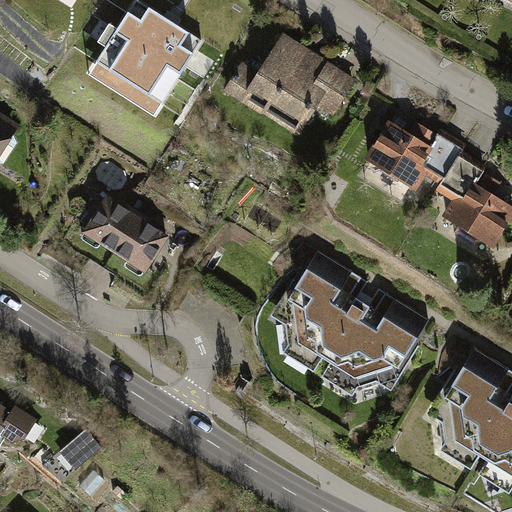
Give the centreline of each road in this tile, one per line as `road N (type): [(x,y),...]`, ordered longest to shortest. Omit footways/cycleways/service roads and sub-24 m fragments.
road 1 (residential): [(0,248),(104,318),(165,324),(190,336),(199,369),(171,417)]
road 2 (residential): [(323,0),(511,110)]
road 3 (secondary): [(0,307),(171,417)]
road 4 (secondary): [(171,417),(325,511)]
